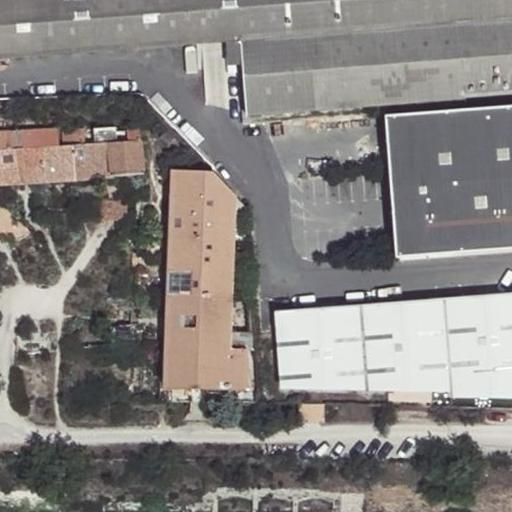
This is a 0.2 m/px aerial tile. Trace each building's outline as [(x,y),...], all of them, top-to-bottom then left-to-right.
[(511,0),(0,0),(0,59),(225,41),(240,40),(243,67),(247,116),(511,97),(511,0)] [(228,68),(243,67),(240,40),(225,41),(228,68)] [(511,113),(386,122),(396,260),(511,252),(511,113)] [(0,185),(145,176),(141,131),(117,133),(117,128),(95,129),(96,145),(62,147),(61,131),(11,134),(0,134),(0,185)] [(164,386),(242,390),(244,351),(256,352),(233,201),(217,172),(179,171),(164,386)] [(129,200),(98,201),(98,222),(129,221),(129,200)] [(511,296),(275,315),(281,389),(451,393),(451,399),(511,400),(511,296)] [(18,356),(52,353),(50,328),(16,332),(18,356)] [(164,398),(256,401),(255,390),(242,390),(164,386),(164,398)]
